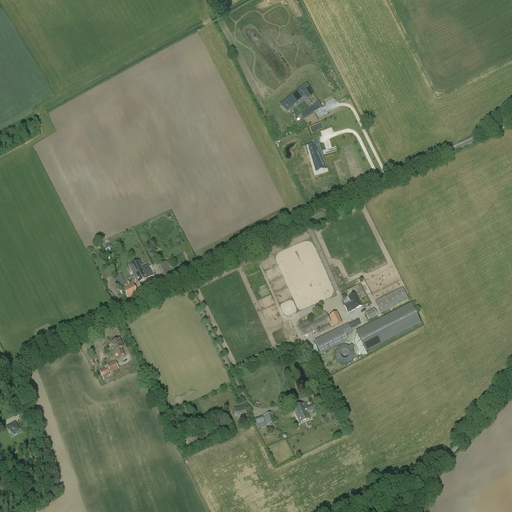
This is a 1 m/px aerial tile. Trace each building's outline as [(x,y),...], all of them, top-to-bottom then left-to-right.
[(306,98),(312,93),(306,85),(283,103),(286,107),(287,109),(287,108),(289,110),(293,107),(292,106),(291,104),(294,101),(296,103),(300,99),(299,98),(301,97),(299,94),(301,92),(306,98)] [(304,113),(307,117),(314,113),(310,108),(304,113)] [(312,162),(316,175),(321,173),(321,171),(325,169),(322,159),(320,159),(318,153),(320,152),(318,145),(309,147),(311,155),(312,154),(314,161),(312,162)] [(131,272),(142,266),(140,261),(129,266),(131,272)] [(163,279),(172,275),(166,262),(157,266),(163,279)] [(147,264),(142,266),(131,272),(137,284),(153,276),(147,264)] [(116,277),(120,288),(126,286),(122,275),(116,277)] [(128,298),(137,293),(133,284),(123,289),(128,298)] [(381,313),(408,300),(402,288),(375,302),(381,313)] [(347,314),(362,307),(356,295),(348,298),(351,303),(344,306),(347,314)] [(366,351),(420,323),(410,305),(356,332),(366,351)] [(370,321),(379,317),(376,309),(367,313),(370,321)] [(334,327),(342,323),(336,312),(329,316),(334,327)] [(302,337),(331,323),(326,313),(297,328),(302,337)] [(358,320),(348,325),(351,330),(360,325),(358,320)] [(348,324),(314,340),(321,355),(348,341),(345,335),(352,332),(351,330),(348,325),(348,324)] [(115,351),(116,351),(119,358),(124,355),(121,348),(123,347),(119,339),(111,343),(115,351)] [(341,365),(358,359),(354,349),(355,348),(354,344),(349,346),(348,344),(335,349),(341,365)] [(110,373),(119,369),(115,361),(104,367),(105,369),(99,372),(104,381),(112,377),(110,373)] [(325,417),(334,413),(326,394),(316,398),(325,417)] [(313,405),(305,408),(303,404),(293,408),(299,424),(310,419),(307,413),(315,410),(313,405)] [(244,406),(234,408),(235,416),(246,414),(244,406)] [(266,426),(277,423),(273,413),(263,416),(266,426)] [(258,429),(266,427),(262,417),(254,419),(258,429)] [(15,432),(19,430),(15,423),(7,428),(8,430),(10,430),(12,434),(12,433),(14,436),(17,434),(15,432)]
